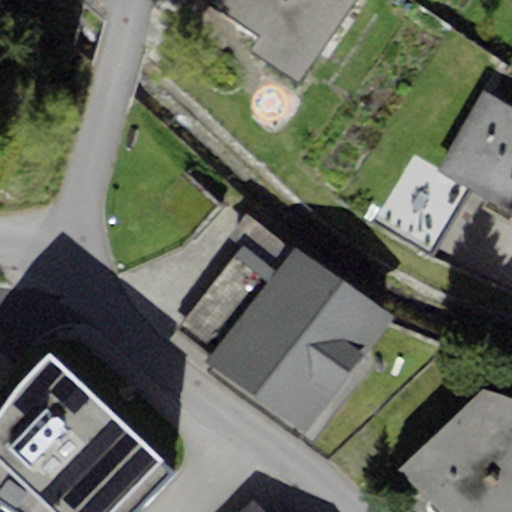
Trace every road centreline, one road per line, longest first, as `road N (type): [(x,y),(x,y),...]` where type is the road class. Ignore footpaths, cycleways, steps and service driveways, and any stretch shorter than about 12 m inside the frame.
road 1 (residential): [(345,511),(139,343),(70,263)]
road 2 (residential): [(70,263),(135,0)]
